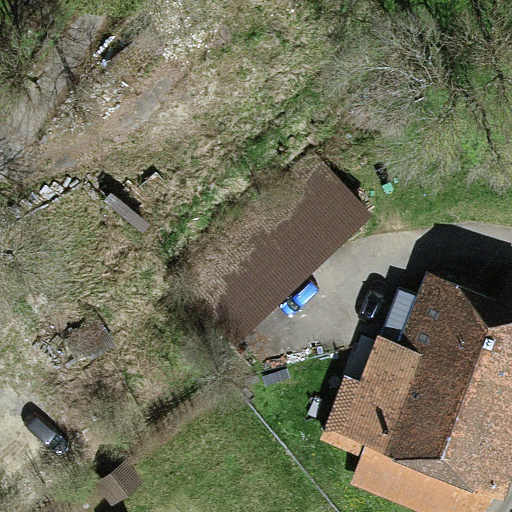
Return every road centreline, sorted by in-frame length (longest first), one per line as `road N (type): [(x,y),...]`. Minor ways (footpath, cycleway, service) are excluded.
road 1 (residential): [(0,211),(115,36),(118,0)]
road 2 (track): [(363,273),(410,259),(511,248)]
